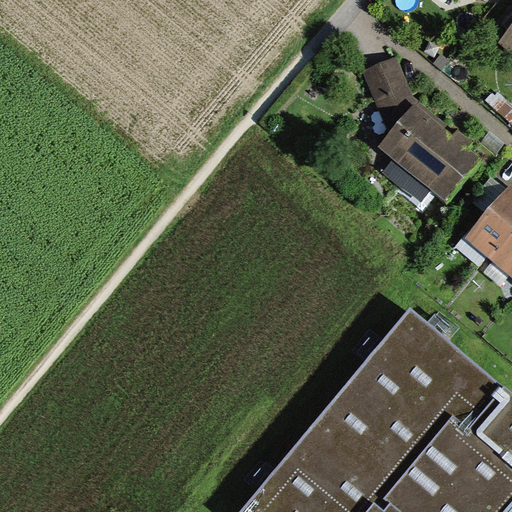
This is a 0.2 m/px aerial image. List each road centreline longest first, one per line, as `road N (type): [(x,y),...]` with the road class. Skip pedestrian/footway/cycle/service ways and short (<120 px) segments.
road 1 (track): [(0,418),(346,5)]
road 2 (residential): [(511,143),(346,5)]
